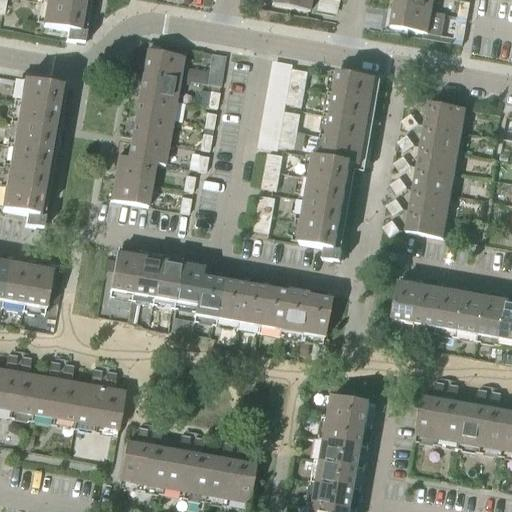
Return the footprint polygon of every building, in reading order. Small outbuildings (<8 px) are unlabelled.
[(81,13),(82,0),(44,0),(43,7),(81,13)] [(306,13),(308,0),(269,0),(269,7),(306,13)] [(429,14),(432,0),(393,0),(392,8),(429,14)] [(467,10),(467,5),(458,3),(455,19),(464,20),(467,10)] [(77,34),(81,13),(43,7),(39,28),(65,33),(63,44),(81,47),(83,35),(77,34)] [(426,36),(429,14),(392,8),(388,30),(426,36)] [(461,41),(464,27),(455,25),(452,39),(461,41)] [(146,53),(142,75),(179,81),(183,60),(146,53)] [(220,90),(223,75),(214,73),(211,89),(220,90)] [(293,73),(291,81),(306,84),(308,75),(293,73)] [(175,103),(179,81),(142,75),(138,96),(175,103)] [(339,75),(335,97),(373,104),(377,81),(339,75)] [(306,84),(291,81),(290,90),(305,93),(306,84)] [(23,83),(19,104),(57,111),(61,90),(23,83)] [(303,101),(305,93),(290,90),(288,98),(303,101)] [(217,112),(219,97),(210,95),(208,110),(217,112)] [(172,125),(175,103),(138,96),(134,118),(172,125)] [(369,125),(373,104),(335,97),(332,119),(369,125)] [(301,110),(303,101),(288,98),(287,107),(301,110)] [(53,133),(57,111),(19,104),(16,126),(53,133)] [(427,104),(423,126),(461,133),(465,111),(427,104)] [(285,115),(284,124),(299,127),(300,118),(285,115)] [(399,122),(400,123),(406,132),(416,125),(409,115),(399,122)] [(215,118),(206,117),(204,131),(213,133),(215,118)] [(168,146),(172,125),(134,118),(130,140),(168,146)] [(365,147),(369,125),(332,119),(328,140),(365,147)] [(297,135),(299,127),(284,124),(282,132),(297,135)] [(49,154),(53,133),(16,126),(12,148),(49,154)] [(457,154),(461,133),(423,126),(420,148),(457,154)] [(296,143),(297,135),(282,132),(280,141),(296,143)] [(209,154),(212,139),(203,137),(200,152),(209,154)] [(396,143),(396,144),(402,153),(412,146),(406,137),(396,143)] [(164,168),(168,146),(130,140),(127,160),(118,159),(118,160),(155,166),(164,168)] [(361,169),(365,147),(328,140),(324,161),(351,166),(351,167),(361,169)] [(294,152),(296,143),(280,141),(279,149),(294,152)] [(45,176),(49,154),(12,148),(8,169),(45,176)] [(454,176),(457,154),(420,148),(416,169),(454,176)] [(268,157),(266,165),(282,168),(283,160),(268,157)] [(402,158),(393,165),(399,174),(409,167),(402,158)] [(205,175),(208,161),(199,159),(196,174),(205,175)] [(347,188),(351,167),(351,166),(324,161),(314,159),(310,181),(347,188)] [(151,189),(155,166),(118,160),(114,182),(151,189)] [(280,177),(282,168),(266,165),(265,174),(280,177)] [(41,197),(45,176),(8,169),(4,191),(41,197)] [(450,198),(454,176),(416,169),(412,191),(450,198)] [(279,185),(280,177),(265,174),(263,183),(279,185)] [(192,195),(195,181),(185,179),(183,194),(190,195),(192,195)] [(399,180),(389,187),(395,195),(405,188),(399,180)] [(344,210),(347,188),(310,181),(307,203),(344,210)] [(147,210),(151,189),(114,182),(110,204),(147,210)] [(277,194),(279,185),(263,183),(262,191),(277,194)] [(38,218),(41,197),(4,191),(0,213),(26,218),(24,229),(42,232),(45,220),(38,218)] [(446,220),(450,198),(412,191),(408,213),(446,220)] [(260,199),(259,208),(274,210),(276,202),(260,199)] [(188,218),(191,202),(181,201),(179,216),(188,218)] [(395,201),(385,207),(385,208),(391,217),(401,210),(395,201)] [(340,231),(344,210),(307,203),(303,224),(340,231)] [(273,219),(274,210),(259,208),(257,216),(273,219)] [(442,241),(446,220),(408,213),(405,234),(442,241)] [(271,228),(273,219),(257,216),(256,225),(271,228)] [(392,222),(381,230),(387,239),(398,231),(392,222)] [(336,251),(340,231),(303,224),(299,246),(324,251),(322,262),(341,265),(343,252),(336,251)] [(270,236),(271,228),(256,225),(254,233),(270,236)] [(122,302),(130,303),(138,260),(116,256),(109,294),(123,296),(122,302)] [(140,299),(152,302),(159,263),(138,260),(130,303),(139,305),(140,299)] [(22,314),(30,265),(9,261),(8,267),(6,279),(1,304),(5,305),(7,313),(16,315),(18,313),(22,314)] [(165,309),(172,310),(180,267),(159,263),(152,302),(166,304),(165,309)] [(58,270),(30,265),(22,314),(26,314),(26,316),(34,318),(36,310),(45,312),(49,291),(59,293),(62,280),(56,279),(58,270)] [(196,309),(199,293),(201,281),(203,271),(180,267),(172,310),(181,312),(182,306),(196,309)] [(206,326),(214,328),(222,285),(201,281),(199,293),(196,309),(194,319),(207,321),(206,326)] [(224,324),(237,326),(243,289),(222,285),(214,328),(223,329),(224,324)] [(404,331),(411,332),(419,289),(397,285),(391,322),(405,325),(404,331)] [(249,334),(256,335),(264,292),(243,289),(237,326),(250,329),(249,334)] [(421,328),(434,330),(440,292),(419,289),(411,332),(420,334),(421,328)] [(266,331),(279,334),(286,296),(264,292),(256,335),(265,337),(266,331)] [(447,338),(454,339),(462,296),(440,292),(434,330),(448,332),(447,338)] [(291,341),(300,343),(307,300),(286,296),(279,334),(292,336),(291,341)] [(464,335),(476,337),(483,300),(462,296),(454,339),(463,341),(464,335)] [(309,339),(323,341),(330,304),(307,300),(300,343),(308,344),(309,339)] [(489,345),(497,347),(504,303),(483,300),(476,337),(490,340),(489,345)] [(511,343),(511,304),(504,303),(497,347),(505,348),(506,342),(511,343)] [(181,335),(184,323),(174,321),(172,333),(181,335)] [(194,325),(184,323),(181,335),(191,337),(194,325)] [(0,412),(30,418),(37,380),(28,378),(31,361),(27,360),(28,355),(12,353),(11,358),(7,357),(4,374),(0,373),(0,412)] [(73,426),(80,387),(70,386),(73,369),(69,368),(70,363),(55,360),(54,365),(50,365),(47,381),(37,380),(30,418),(73,426)] [(89,389),(80,387),(73,426),(118,434),(124,395),(113,393),(116,376),(112,376),(113,370),(97,368),(96,373),(92,372),(89,389)] [(415,438),(456,445),(463,407),(454,405),(457,388),(453,387),(454,383),(438,380),(437,385),(433,384),(431,401),(421,400),(415,438)] [(472,408),(463,407),(456,445),(499,453),(506,414),(496,412),(499,395),(495,394),(496,390),(480,387),(480,392),(475,391),(472,408)] [(370,406),(332,399),(330,412),(325,411),(323,420),(366,427),(370,406)] [(511,415),(506,414),(499,453),(511,454),(511,415)] [(366,427),(323,420),(322,428),(327,429),(325,443),(362,449),(366,427)] [(161,492),(167,453),(158,451),(161,434),(157,433),(158,429),(142,426),(141,430),(137,430),(134,447),(125,445),(118,484),(161,492)] [(204,499),(210,460),(200,459),(203,442),(200,441),(200,437),(185,434),(184,438),(180,437),(177,454),(167,453),(161,492),(204,499)] [(219,462),(210,460),(204,499),(248,507),(255,468),(243,466),(246,449),(242,448),(243,444),(227,441),(226,446),(222,445),(219,462)] [(362,449),(325,443),(322,456),(317,455),(316,463),(358,470),(362,449)] [(358,470),(316,463),(314,471),(319,472),(317,485),(354,491),(358,470)] [(350,511),(354,491),(317,485),(315,498),(310,497),(308,506),(345,511),(350,511)]
